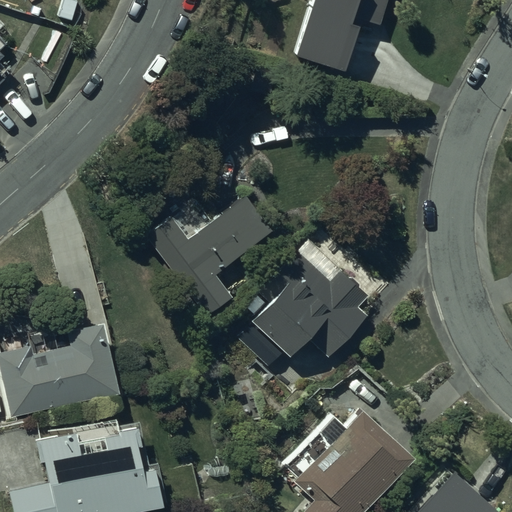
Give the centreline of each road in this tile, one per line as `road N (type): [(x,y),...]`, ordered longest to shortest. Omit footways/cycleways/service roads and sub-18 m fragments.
road 1 (residential): [(511,48),(477,104),(451,206),(451,260),(467,316),(511,380)]
road 2 (residential): [(164,0),(116,90),(0,208)]
